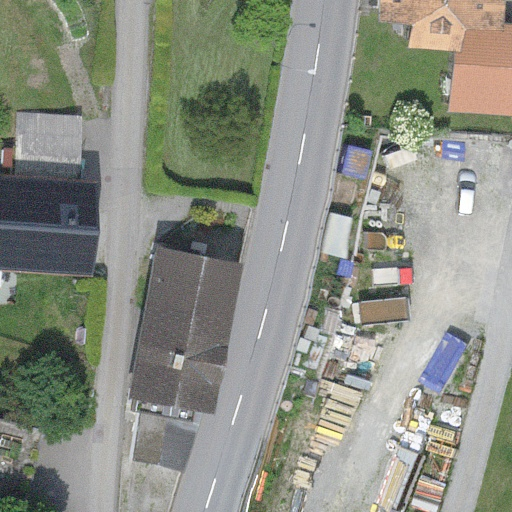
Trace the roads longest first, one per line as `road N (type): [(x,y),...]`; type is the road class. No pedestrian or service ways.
road 1 (primary): [(204,511),(271,292),(312,95),(321,0)]
road 2 (residential): [(132,0),(100,511)]
road 3 (track): [(459,511),(511,281)]
